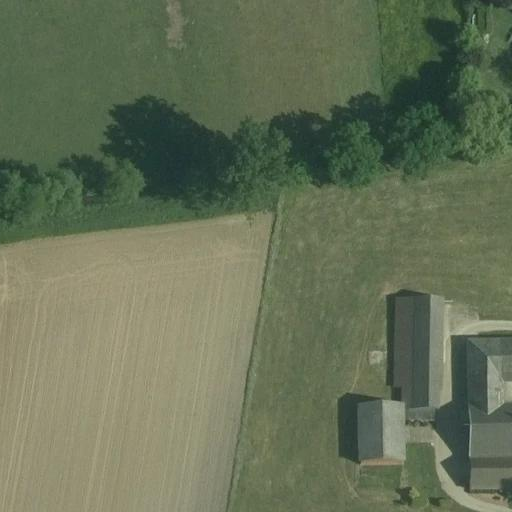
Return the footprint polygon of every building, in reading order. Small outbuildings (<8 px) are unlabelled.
[(441,301),(396,300),(395,389),(404,389),(403,411),(406,411),(405,421),(434,421),(434,389),(439,390),(441,301)] [(511,384),(511,342),(467,343),(468,408),(503,407),(503,384),(511,384)] [(511,406),(503,407),(468,408),(470,461),(511,459),(511,406)] [(402,465),(401,407),(359,408),(361,465),(402,465)] [(511,459),(470,461),(470,491),(511,490),(511,459)]
